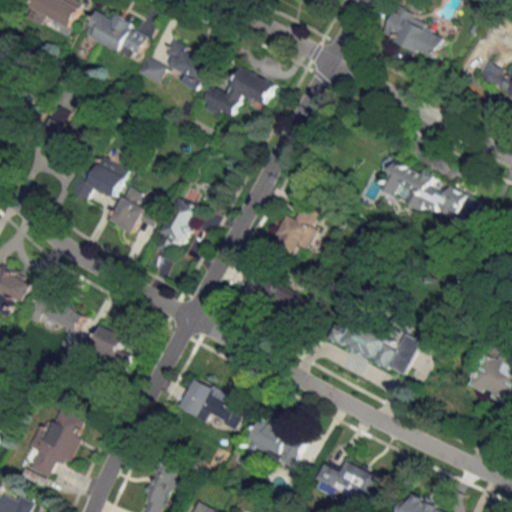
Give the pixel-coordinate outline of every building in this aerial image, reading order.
[(75,27),(84,4),(74,0),(37,0),(30,17),(45,24),(49,16),(75,27)] [(102,7),(88,35),(139,59),(152,31),(102,7)] [(386,33),(436,60),(450,34),(400,7),(386,33)] [(184,82),(204,89),(215,56),(173,42),(169,56),(176,58),(173,65),(188,70),(184,82)] [(169,66),(150,56),(141,72),(161,82),(169,66)] [(484,77),(511,91),(511,70),(492,60),(484,77)] [(238,114),(247,94),(270,104),(280,81),(245,66),(234,92),(217,85),(207,108),(223,115),(225,109),(238,114)] [(2,135),(29,135),(29,99),(2,99),(2,135)] [(86,134),(66,125),(72,111),(61,106),(54,123),(59,126),(46,155),(71,167),(86,134)] [(96,187),(119,197),(131,167),(104,156),(95,180),(82,175),(75,192),(92,199),(96,187)] [(386,191),(471,228),(483,199),(450,184),(449,189),(439,184),(442,177),(400,158),(386,191)] [(115,223),(139,232),(143,222),(156,227),(163,212),(143,203),(147,193),(131,186),(115,223)] [(160,246),(182,255),(204,207),(183,197),(160,246)] [(326,212),(309,203),(301,218),(293,214),(280,239),(305,252),(326,212)] [(0,298),(15,305),(18,299),(26,303),(36,279),(0,263),(0,257),(4,250),(0,248),(0,298)] [(247,296),(296,316),(305,293),(257,273),(247,296)] [(46,292),(34,318),(43,322),(47,314),(79,329),(88,311),(46,292)] [(428,382),(443,349),(408,333),(401,349),(388,343),(391,335),(357,320),(353,329),(342,324),(334,340),(428,382)] [(130,337),(105,324),(94,346),(130,364),(135,354),(124,348),(130,337)] [(472,385),(511,404),(511,352),(508,350),(503,359),(489,352),(472,385)] [(184,407),(229,427),(243,397),(198,377),(184,407)] [(72,464),(90,419),(62,408),(53,430),(40,425),(32,446),(41,449),(34,469),(53,477),(60,459),(72,464)] [(311,437),(265,417),(251,448),(297,469),(311,437)] [(332,461),(323,480),(369,502),(383,474),(353,459),(348,469),(332,461)] [(141,511),(162,511),(171,489),(178,491),(182,479),(176,477),(180,467),(162,460),(141,511)] [(0,511),(32,511),(36,506),(0,487),(0,511)] [(401,511),(451,511),(453,510),(411,491),(401,511)] [(197,511),(223,511),(224,511),(204,500),(197,511)]
